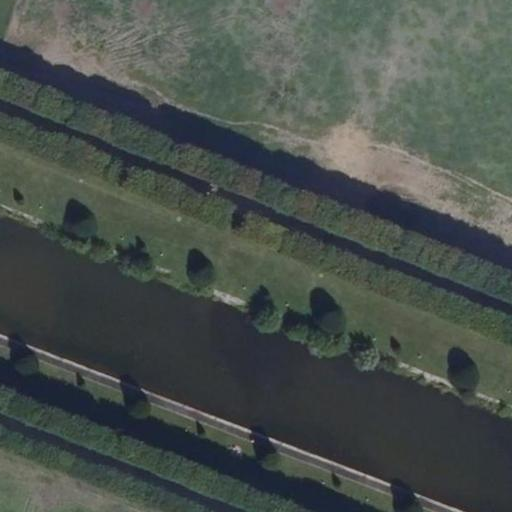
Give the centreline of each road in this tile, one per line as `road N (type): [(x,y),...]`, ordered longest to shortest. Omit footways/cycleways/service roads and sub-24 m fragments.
road 1 (track): [(0,107),(511,310)]
road 2 (track): [(0,423),(219,511)]
